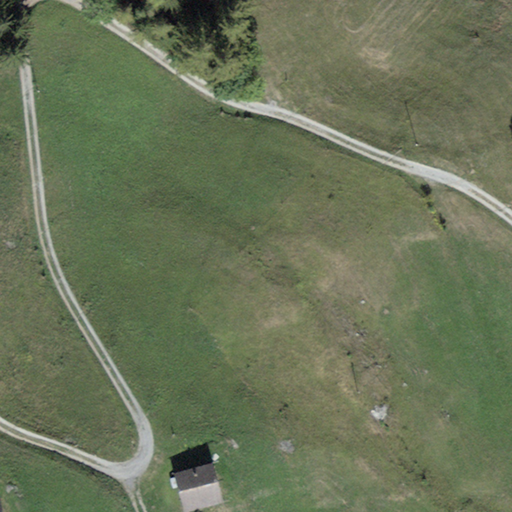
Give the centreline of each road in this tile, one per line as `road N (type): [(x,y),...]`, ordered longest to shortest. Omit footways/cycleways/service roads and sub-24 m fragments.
road 1 (track): [(36,0),(22,22),(45,259),(134,406),(148,450),(134,467),(122,468),(0,420)]
road 2 (track): [(511,215),(449,179),(268,113)]
road 3 (track): [(268,113),(218,97),(68,0)]
